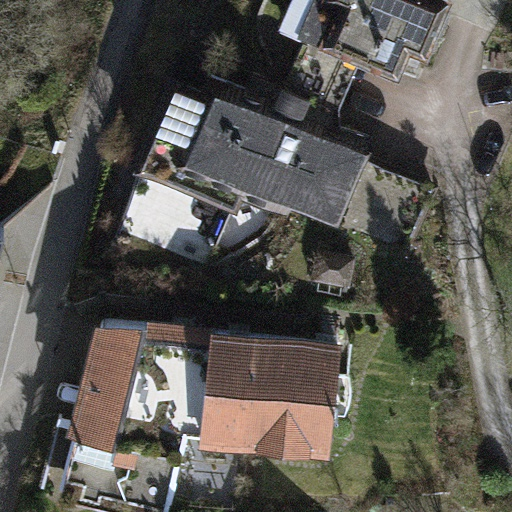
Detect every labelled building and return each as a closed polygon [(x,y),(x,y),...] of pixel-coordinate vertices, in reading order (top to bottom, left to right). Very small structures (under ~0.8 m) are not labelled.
[(293,0),(283,23),(304,32),(311,35),(314,30),(363,51),(396,66),(408,39),(425,46),(444,0),(293,0)] [(304,32),(275,100),(339,127),(335,138),(364,150),(370,135),(346,124),(339,107),(363,51),(314,30),(311,35),(304,32)] [(204,92),(176,80),(141,165),(233,203),(239,189),(289,210),(299,186),(342,204),(364,150),(335,138),(339,127),(275,100),(270,98),(248,89),(212,74),(204,92)] [(383,187),(373,228),(421,240),(431,199),(383,187)] [(319,248),(314,276),(347,283),(353,255),(319,248)] [(175,431),(183,426),(193,325),(102,316),(75,425),(95,429),(84,482),(170,501),(176,479),(174,477),(183,440),(175,431)] [(183,426),(246,432),(257,331),(193,325),(183,426)] [(335,339),(257,331),(246,432),(244,444),(326,452),(335,339)]
